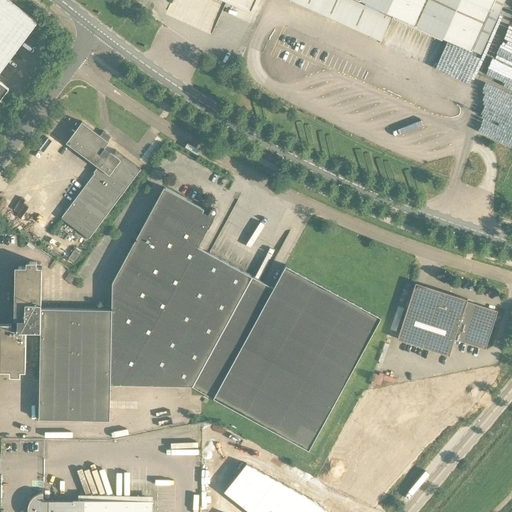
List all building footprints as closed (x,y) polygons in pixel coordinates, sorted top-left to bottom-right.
[(0,0),(0,99),(8,89),(0,82),(0,72),(36,22),(6,0),(0,0)] [(225,0),(237,5),(238,4),(251,9),(251,10),(255,0),(225,0)] [(360,0),(446,39),(481,54),(505,0),(360,0)] [(108,141),(111,137),(103,131),(100,135),(82,122),(66,143),(99,167),(61,218),(89,239),(141,169),(116,150),(113,154),(105,148),(109,142),(108,141)] [(214,221),(212,220),(216,213),(216,212),(216,211),(215,209),(213,208),(213,209),(211,209),(210,210),(208,215),(203,212),(204,209),(164,187),(112,283),(112,309),(110,383),(192,386),(252,276),(198,247),(207,229),(209,230),(214,221)] [(26,330),(40,331),(41,308),(42,267),(37,266),(37,262),(26,261),(26,266),(15,266),(14,319),(18,319),(17,325),(0,326),(0,370),(10,371),(10,375),(20,376),(20,371),(25,371),(26,330)] [(273,288),(252,276),(192,386),(203,392),(309,450),(381,317),(286,265),(273,288)] [(467,301),(467,300),(426,286),(421,302),(410,298),(397,339),(449,356),(454,340),(485,350),(497,311),(467,301)] [(41,308),(40,331),(39,419),(110,420),(110,383),(112,309),(41,308)] [(225,493),(249,511),(329,511),(315,500),(248,464),(237,479),(225,493)] [(152,511),(153,501),(43,499),(43,492),(40,493),(37,494),(34,495),(30,500),(29,502),(28,505),(28,508),(28,511),(152,511)]
